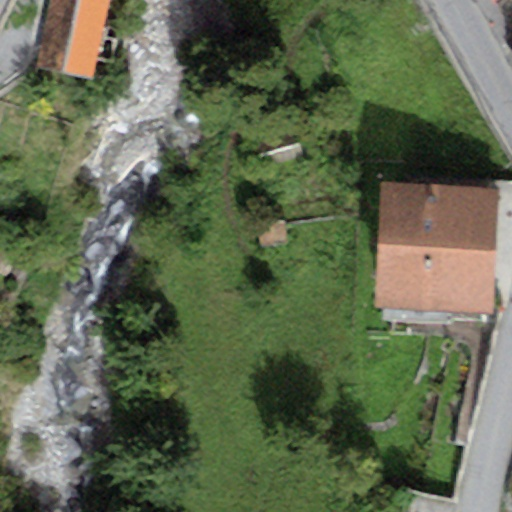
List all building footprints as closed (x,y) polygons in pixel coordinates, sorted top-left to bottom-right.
[(124,0),(48,0),(35,65),(108,80),(124,0)] [(511,0),(502,0),(505,4),(494,11),(509,30),(511,28),(511,0)] [(502,54),(511,71),(511,28),(509,30),(501,36),(509,50),(502,54)] [(247,129),(254,156),(303,144),(296,116),(247,129)] [(497,188),(381,179),(372,301),(489,310),(497,188)] [(284,222),(254,226),(257,248),(287,245),(284,222)]
